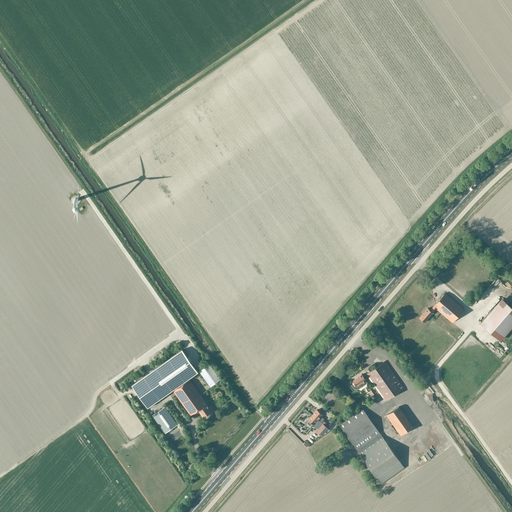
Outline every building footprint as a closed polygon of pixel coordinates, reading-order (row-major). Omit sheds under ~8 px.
[(452,322),(464,309),(445,292),(433,306),(433,307),(430,310),(428,308),(419,318),(425,323),(436,309),(452,322)] [(481,323),(501,340),(511,327),(511,307),(502,299),(481,323)] [(182,350),(132,385),(148,407),(198,372),(182,350)] [(403,388),(384,361),(366,374),(364,376),(362,374),(352,381),(354,383),(351,385),(352,385),(352,386),(353,387),(354,388),(355,388),(356,388),(357,388),(358,388),(359,388),(360,387),(361,388),(367,383),(365,380),(366,380),(369,377),(385,401),(403,388)] [(210,363),(199,371),(210,387),(220,379),(210,363)] [(209,408),(209,407),(189,379),(173,390),(191,415),(198,410),(203,417),(211,412),(209,408)] [(386,415),(400,435),(413,426),(399,406),(386,415)] [(166,432),(177,424),(165,407),(153,415),(166,432)] [(339,424),(381,484),(404,467),(362,408),(339,424)] [(326,423),(323,420),(325,419),(321,416),(323,414),(317,409),(313,415),(324,425),(326,423)] [(322,436),(330,430),(324,425),(313,415),(308,420),(309,421),(307,422),(307,423),(310,426),(311,426),(312,424),(313,425),(318,429),(316,431),(321,436),(322,435),(322,436)]
